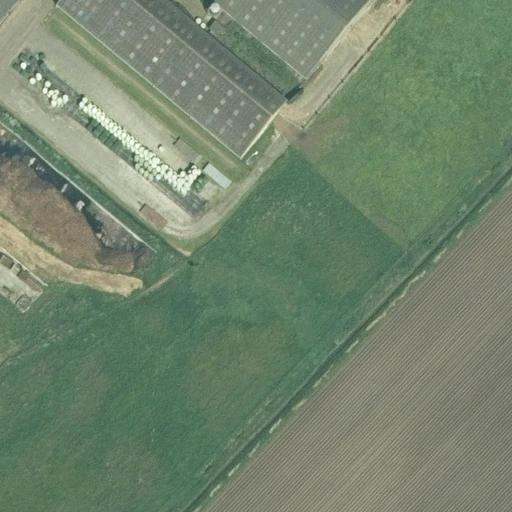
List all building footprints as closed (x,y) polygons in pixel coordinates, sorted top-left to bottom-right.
[(20,0),(0,0),(0,27),(22,1),(20,0)] [(283,104),(157,0),(63,0),(56,10),(236,161),(283,104)] [(374,0),(202,0),(304,85),(374,0)] [(51,101),(41,114),(149,201),(165,182),(74,108),(91,88),(109,103),(121,88),(54,34),(21,76),(51,101)] [(193,235),(211,214),(181,188),(163,209),(193,235)]
